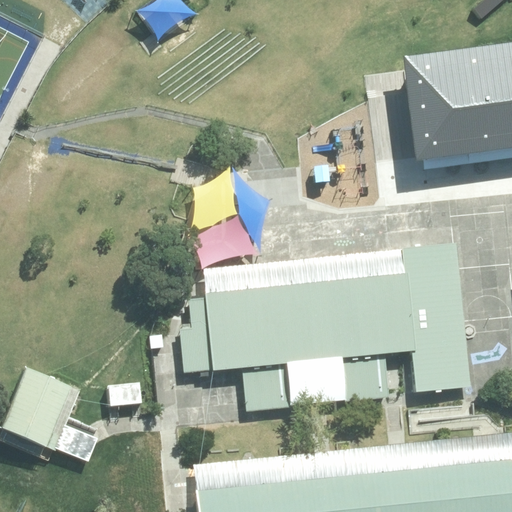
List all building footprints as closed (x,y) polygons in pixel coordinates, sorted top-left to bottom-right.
[(511,45),(393,60),(407,164),(511,150),(511,45)] [(467,386),(453,243),(400,249),(403,273),(204,292),(204,298),(187,299),(189,328),(177,329),(181,373),(239,367),(244,411),(287,407),(283,363),(338,357),(342,401),(386,397),(381,354),(410,350),(414,392),(467,386)] [(46,447),(72,386),(29,368),(3,428),(46,447)] [(134,387),(98,391),(100,411),(136,407),(134,387)] [(114,511),(172,511),(166,443),(108,449),(114,511)] [(43,464),(0,449),(0,491),(30,502),(43,464)] [(76,511),(94,467),(56,452),(33,511),(76,511)] [(511,511),(511,457),(196,489),(198,511),(511,511)]
